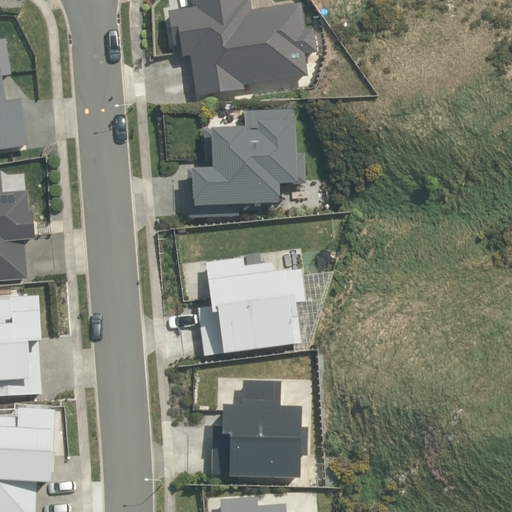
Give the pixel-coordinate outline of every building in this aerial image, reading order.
[(185,58),(193,57),(199,98),(247,91),(247,87),(310,77),(307,55),(319,53),(316,30),(308,31),(304,5),(254,12),(252,1),(245,2),(244,0),(192,0),(194,7),(199,7),(199,8),(171,13),(176,48),(184,47),(185,58)] [(0,152),(31,147),(25,102),(9,104),(6,78),(15,77),(9,41),(0,42),(0,152)] [(218,171),(190,172),(191,220),(241,218),(241,208),(285,205),(285,187),(303,187),(303,185),(309,185),(308,155),(302,155),(301,122),(297,122),(296,111),(248,113),(248,130),(207,131),(208,165),(218,165),(218,171)] [(0,173),(0,282),(31,280),(27,243),(39,242),(37,214),(35,214),(33,194),(5,197),(3,173),(0,173)] [(229,357),(305,346),(301,322),(304,321),(302,304),(308,303),(303,271),(275,275),(274,264),(246,268),(245,259),(209,264),(212,287),(214,287),(217,308),(201,310),(207,358),(229,356),(229,357)] [(0,399),(44,396),(41,344),(48,344),(46,313),(44,313),(42,297),(13,299),(13,301),(0,302),(0,399)] [(235,480),(305,480),(306,457),(309,457),(310,429),(307,428),(307,410),(285,409),(285,403),(283,404),(283,383),(246,383),(245,408),(228,408),(228,428),(215,428),(214,476),(234,477),(235,480)] [(0,511),(37,511),(40,485),(55,485),(57,455),(56,455),(59,412),(23,410),(22,419),(0,418),(0,511)] [(288,511),(288,506),(260,508),(260,499),(223,501),(223,511),(288,511)]
